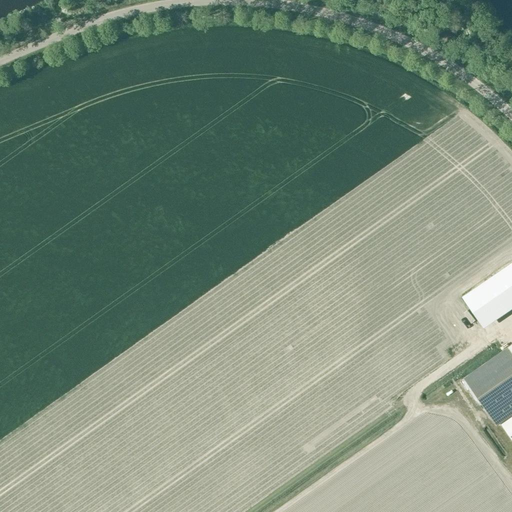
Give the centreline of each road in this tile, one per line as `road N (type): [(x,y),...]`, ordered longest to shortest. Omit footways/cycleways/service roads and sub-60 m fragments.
road 1 (unclassified): [(0,60),(154,3),(255,0),(332,13),(421,52),(486,93),(511,121)]
road 2 (unknown): [(409,399),(250,511)]
road 3 (unknown): [(276,511),(404,422)]
road 4 (unknown): [(511,326),(409,399)]
